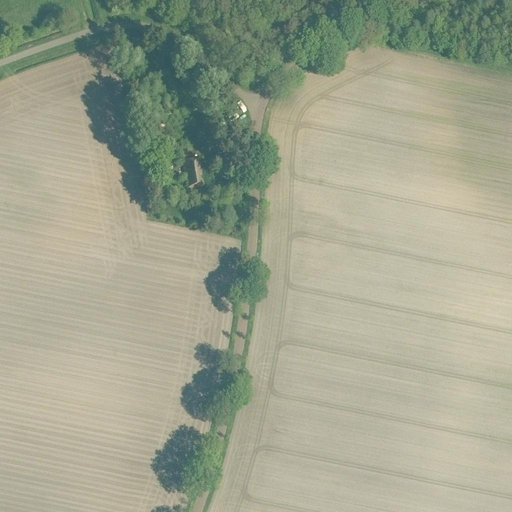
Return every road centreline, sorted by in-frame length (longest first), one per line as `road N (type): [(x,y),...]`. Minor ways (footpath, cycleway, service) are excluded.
road 1 (tertiary): [(261,104),(245,304),(225,417),(196,511)]
road 2 (unclassified): [(0,63),(112,26),(150,27),(190,46),(230,87),(261,104)]
road 3 (tertiary): [(421,0),(279,75),(261,104)]
